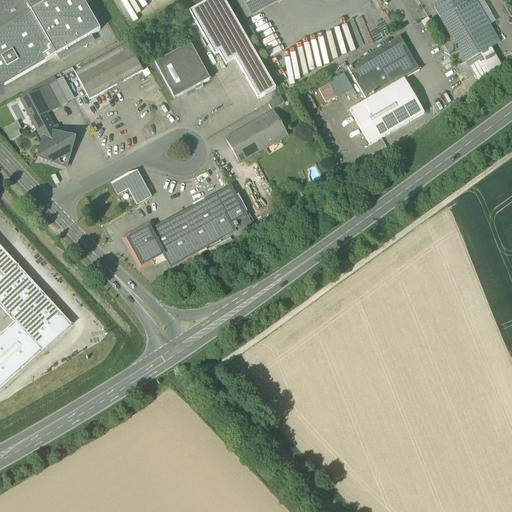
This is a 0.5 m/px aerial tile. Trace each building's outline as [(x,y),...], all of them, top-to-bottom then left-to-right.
[(0,0),(0,31),(21,19),(31,13),(23,0),(0,0)] [(46,63),(56,56),(91,36),(100,31),(81,0),(53,0),(31,13),(21,19),(46,63)] [(23,0),(31,13),(53,0),(23,0)] [(110,0),(122,19),(153,0),(110,0)] [(226,66),(235,61),(223,40),(240,30),(222,0),(211,0),(189,13),(214,57),(219,54),(226,66)] [(232,0),(244,20),(251,16),(242,0),(232,0)] [(242,0),(251,16),(251,17),(278,2),(276,0),(242,0)] [(491,48),(481,31),(466,5),(462,0),(450,0),(434,9),(465,63),(491,48)] [(475,0),(473,0),(466,5),(481,31),(490,26),(476,0),(475,0)] [(482,0),(476,0),(490,26),(495,23),(482,0)] [(0,88),(46,63),(21,19),(0,31),(0,88)] [(481,31),(491,48),(500,43),(490,26),(481,31)] [(275,90),(240,30),(223,40),(235,61),(258,100),(275,90)] [(95,42),(91,36),(56,56),(60,62),(95,42)] [(347,68),(366,102),(404,80),(419,72),(400,38),(347,68)] [(75,74),(89,101),(143,72),(128,45),(75,74)] [(155,65),(174,100),(210,81),(190,45),(155,65)] [(502,68),(491,48),(465,63),(473,78),(474,78),(465,83),(470,91),(502,68)] [(457,68),(465,83),(473,78),(465,63),(457,68)] [(344,75),(328,84),(329,85),(336,98),(337,99),(353,91),(344,75)] [(18,97),(21,102),(47,88),(56,83),(56,82),(53,78),(18,97)] [(62,78),(56,82),(56,83),(61,92),(68,104),(74,101),(62,78)] [(424,115),(404,80),(366,102),(349,112),(369,146),(424,115)] [(47,88),(52,97),(61,92),(56,83),(47,88)] [(336,98),(329,85),(318,91),(326,104),(336,98)] [(47,116),(58,109),(52,97),(47,88),(21,102),(42,142),(57,135),(47,116)] [(68,104),(61,92),(52,97),(58,109),(68,104)] [(317,110),(309,96),(296,103),(304,117),(317,110)] [(268,105),(272,111),(284,104),(280,98),(268,105)] [(253,126),(266,148),(265,145),(270,142),(272,145),(286,136),(273,114),(266,118),(267,120),(261,123),(260,122),(253,126)] [(17,123),(3,130),(10,143),(20,137),(18,132),(21,131),(17,123)] [(225,142),(238,164),(266,148),(253,126),(225,142)] [(75,140),(57,135),(42,142),(37,160),(66,169),(75,140)] [(128,175),(122,179),(128,190),(137,206),(150,199),(136,173),(128,175)] [(117,196),(128,190),(122,179),(111,184),(117,196)] [(231,188),(215,197),(230,224),(246,215),(231,188)] [(235,233),(230,224),(215,197),(151,232),(163,255),(166,261),(170,268),(235,233)] [(235,233),(237,238),(253,229),(246,215),(230,224),(235,233)] [(126,240),(141,268),(151,262),(163,255),(151,232),(149,228),(126,240)] [(0,282),(17,267),(0,247),(0,282)] [(163,255),(151,262),(154,267),(166,261),(163,255)] [(0,391),(72,326),(17,267),(0,282),(0,308),(14,324),(0,336),(0,391)]
